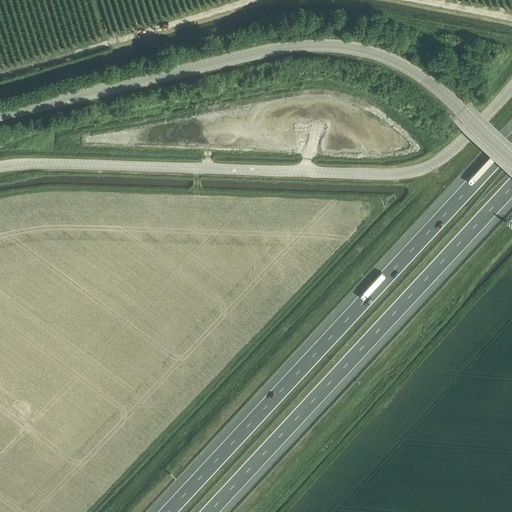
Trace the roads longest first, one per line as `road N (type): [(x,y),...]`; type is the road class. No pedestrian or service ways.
road 1 (unclassified): [(0,167),(359,175),(421,169),(443,160),(511,88)]
road 2 (motorway): [(511,143),(169,511)]
road 3 (tertiary): [(0,116),(321,46),(394,62),(464,111)]
road 4 (motorway): [(210,511),(511,188)]
